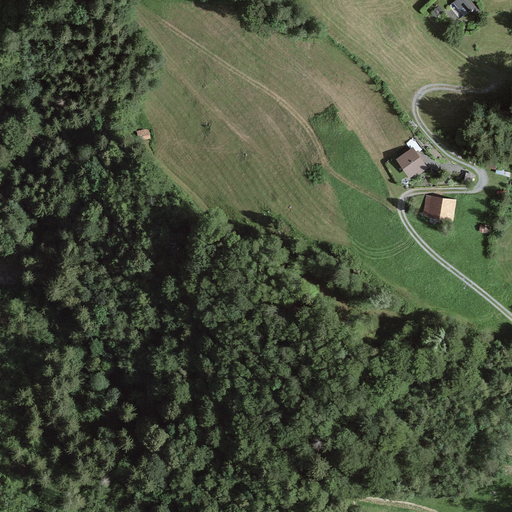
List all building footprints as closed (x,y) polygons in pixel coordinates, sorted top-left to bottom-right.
[(472,0),(455,0),(448,6),(459,19),(476,4),(472,0)] [(138,132),(139,139),(149,137),(148,130),(138,132)] [(418,167),(420,170),(425,167),(419,159),(422,157),(419,152),(415,154),(412,150),(400,158),(410,172),(418,167)] [(427,197),(425,212),(452,217),(455,201),(427,197)] [(183,477),(180,484),(187,488),(191,481),(183,477)]
